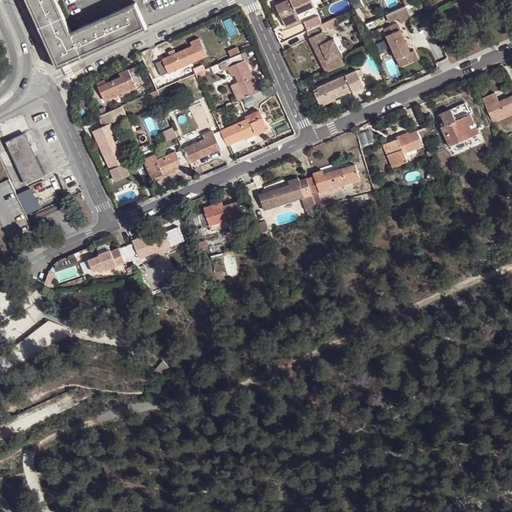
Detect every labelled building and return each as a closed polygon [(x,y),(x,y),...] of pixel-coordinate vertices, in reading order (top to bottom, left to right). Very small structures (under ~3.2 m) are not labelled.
[(26,0),(57,69),(148,28),(136,3),(72,32),(56,0),(26,0)] [(318,0),(289,0),(279,5),(280,8),(276,10),(282,21),(285,19),(286,21),(297,16),(297,15),(320,4),(318,0)] [(405,6),(385,15),(388,22),(398,17),(400,22),(410,17),(405,6)] [(300,22),(297,16),(286,21),(285,19),(282,21),(285,29),(300,22)] [(335,18),(306,32),(317,54),(327,75),(328,76),(346,67),(335,42),(328,45),(321,31),(327,28),(328,30),(338,25),(335,18)] [(400,29),(386,35),(400,67),(409,63),(418,59),(414,50),(410,52),(400,29)] [(163,60),(156,63),(162,76),(207,55),(199,37),(190,41),(192,45),(162,59),(163,60)] [(245,51),(219,62),(223,71),(228,69),(230,75),(234,73),(238,81),(232,84),(239,101),(259,92),(252,76),(245,61),(249,59),(245,51)] [(102,83),(97,85),(104,101),(144,84),(136,66),(120,73),(121,77),(107,83),(106,81),(102,83)] [(357,72),(314,91),(320,104),(324,103),(325,104),(336,99),(336,98),(353,90),(354,93),(365,88),(357,72)] [(511,97),(498,104),(494,94),(488,96),(482,99),(492,122),(511,113),(511,97)] [(452,108),(455,118),(469,115),(466,104),(452,108)] [(99,115),(103,126),(125,117),(121,107),(99,115)] [(441,128),(450,148),(461,142),(478,136),(469,116),(456,122),(451,111),(444,114),(438,116),(443,127),(441,128)] [(224,130),(221,131),(228,146),(244,138),(246,140),(258,134),(257,133),(266,128),(259,112),(249,116),(250,118),(224,130)] [(16,116),(0,122),(0,126),(7,143),(25,135),(16,116)] [(112,124),(95,132),(115,178),(122,175),(128,172),(125,165),(130,163),(128,159),(131,158),(126,148),(119,151),(112,134),(116,133),(112,124)] [(205,140),(184,150),(184,151),(189,162),(190,163),(209,154),(228,146),(221,131),(215,134),(214,132),(204,136),(205,140)] [(25,135),(7,143),(25,186),(43,177),(25,135)] [(432,151),(426,136),(411,144),(410,142),(405,145),(399,147),(400,148),(390,153),(395,163),(404,159),(406,163),(432,151)] [(450,148),(453,156),(466,152),(461,142),(450,148)] [(189,162),(184,151),(177,154),(176,153),(158,162),(159,165),(149,169),(153,179),(163,174),(164,176),(169,173),(175,171),(174,169),(182,166),(182,165),(189,162)] [(315,180),(306,182),(311,199),(362,185),(357,170),(326,179),(325,175),(319,176),(314,178),(315,180)] [(311,199),(306,182),(300,184),(300,182),(290,184),(291,189),(275,193),(259,197),(263,213),(302,202),(305,214),(315,211),(311,199)] [(198,216),(188,219),(191,229),(201,226),(202,230),(227,223),(228,229),(244,224),(238,203),(214,210),(213,207),(209,208),(204,209),(205,214),(198,216)] [(133,263),(136,270),(143,266),(140,260),(172,247),(166,234),(155,239),(143,244),(141,240),(132,244),(133,246),(127,248),(133,263)] [(102,258),(91,262),(96,274),(107,270),(109,273),(133,263),(127,248),(120,252),(119,250),(111,254),(111,253),(102,257),(102,258)]
